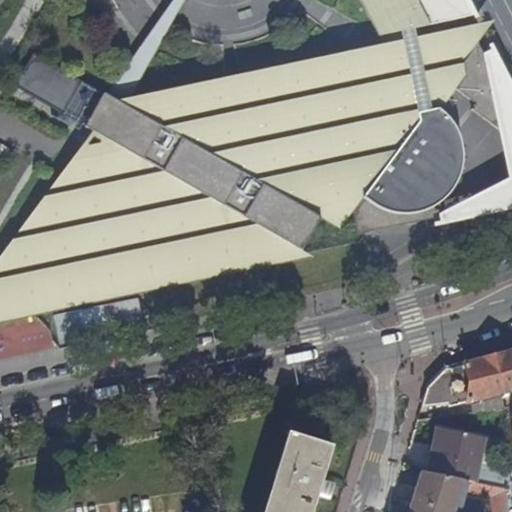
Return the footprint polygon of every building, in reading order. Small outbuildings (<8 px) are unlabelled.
[(174,0),(107,95),(127,106),(132,98),(192,0),(174,0)] [(402,32),(412,30),(463,18),(453,0),(362,0),(380,37),(402,32)] [(415,37),(405,39),(385,44),(386,46),(360,53),(360,49),(132,98),(127,106),(107,95),(34,54),(15,87),(93,131),(82,147),(0,258),(0,320),(61,307),(97,300),(300,258),(298,255),(301,250),(303,250),(322,217),(342,228),(355,210),(360,234),(440,216),(438,209),(436,210),(434,206),(437,205),(440,203),(443,201),(446,198),(449,195),(452,192),(454,189),(456,185),(458,182),(460,178),(461,174),(462,170),(463,167),(463,163),(464,158),(464,154),(463,149),(463,145),(462,141),(460,136),(459,132),(457,128),(455,124),(452,121),(450,117),(447,114),(444,111),(441,109),(457,89),(477,103),(488,111),(484,118),(511,137),(511,89),(494,55),(487,58),(478,40),(474,24),(415,37)] [(415,37),(412,30),(402,32),(405,39),(415,37)] [(488,111),(477,103),(472,109),(484,118),(488,111)] [(0,359),(56,349),(51,318),(0,326),(0,359)] [(455,405),(511,389),(511,351),(490,358),(488,359),(468,364),(447,369),(455,405)] [(455,405),(447,369),(428,388),(422,407),(447,401),(448,406),(455,405)] [(454,409),(455,415),(511,409),(511,399),(505,400),(505,394),(454,409)] [(319,487),(321,479),(330,449),(331,449),(332,447),(309,440),(315,422),(295,416),(289,434),(288,433),(287,435),(289,436),(265,511),(310,511),(316,495),(319,487)] [(440,442),(433,474),(463,480),(471,482),(479,484),(488,440),(443,429),(440,442)] [(485,470),(482,484),(509,490),(511,474),(485,470)] [(453,511),(463,480),(433,474),(423,472),(416,497),(410,511),(507,511),(509,490),(482,484),(479,484),(471,482),(469,493),(492,498),(490,511),(453,511)] [(328,482),(321,479),(319,487),(316,495),(323,497),(326,489),(328,482)] [(469,493),(471,482),(463,480),(453,511),(490,511),(492,498),(469,493)]
